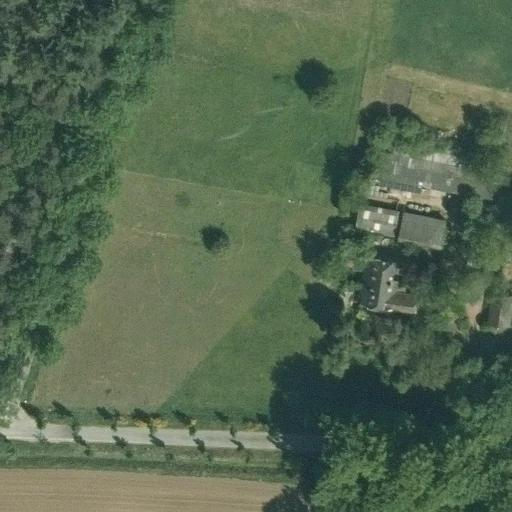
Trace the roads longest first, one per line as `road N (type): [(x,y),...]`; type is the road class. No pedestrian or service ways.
road 1 (unclassified): [(511,489),(466,462),(372,445),(0,428)]
road 2 (unclassified): [(0,418),(141,0)]
